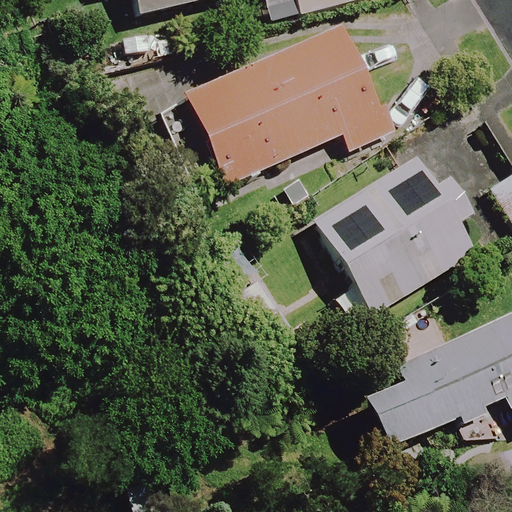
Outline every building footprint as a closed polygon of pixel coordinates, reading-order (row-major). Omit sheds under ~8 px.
[(107,0),(116,0),(123,30),(246,0),(83,0),(85,6),(107,0)] [(365,0),(275,0),(251,7),(258,34),(367,5),(365,0)] [(169,110),(212,202),(328,148),(336,164),(378,145),(328,37),(169,110)] [(457,225),(418,162),(300,235),(358,330),(461,266),(442,235),(457,225)] [(511,186),(510,182),(481,199),(511,251),(511,186)] [(511,441),(511,333),(508,324),(345,394),(374,463),(495,411),(508,443),(511,441)] [(511,455),(488,463),(500,498),(511,494),(511,455)]
